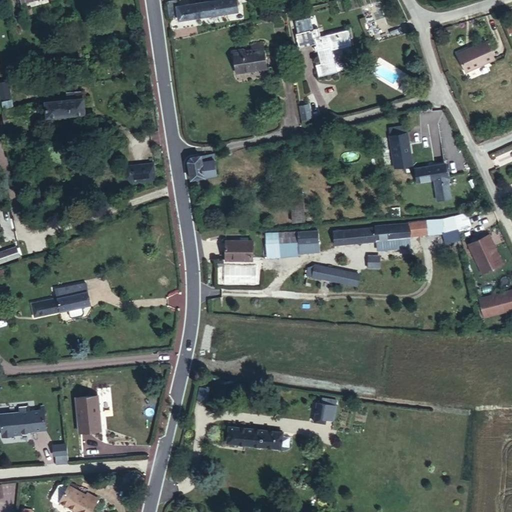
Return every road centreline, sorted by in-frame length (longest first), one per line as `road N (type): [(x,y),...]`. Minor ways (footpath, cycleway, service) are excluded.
road 1 (tertiary): [(149,511),(193,305),(177,160)]
road 2 (residential): [(177,160),(449,93)]
road 3 (tertiary): [(177,160),(151,0)]
road 4 (residential): [(449,93),(472,158),(511,231)]
